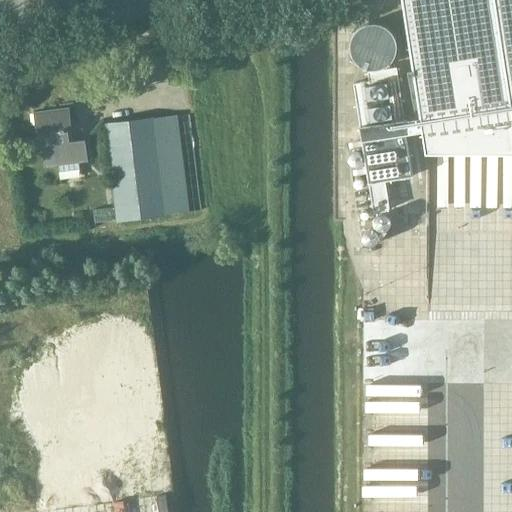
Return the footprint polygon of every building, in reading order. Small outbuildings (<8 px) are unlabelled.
[(511,0),(388,0),(412,158),(511,158),(511,0)] [(411,175),(395,67),(366,72),(368,81),(355,84),(366,182),(411,175)] [(72,129),(72,128),(69,108),(34,112),(38,146),(42,145),(45,167),(58,165),(58,172),(79,169),(78,162),(88,161),(85,139),(69,141),(68,130),(72,129)] [(93,210),(95,222),(116,219),(116,221),(167,215),(166,214),(200,210),(188,114),(154,119),(154,117),(103,123),(114,207),(93,210)] [(444,169),(444,180),(499,180),(499,168),(444,169)] [(454,308),(495,270),(487,261),(446,299),(454,308)] [(454,332),(495,294),(486,284),(445,323),(454,332)] [(480,310),(444,351),(455,361),(437,382),(459,402),(494,363),(483,354),(490,346),(477,335),(491,319),(480,310)] [(437,443),(478,406),(470,397),(429,435),(437,443)] [(468,439),(471,436),(461,426),(422,468),(444,488),(479,450),(468,439)]
